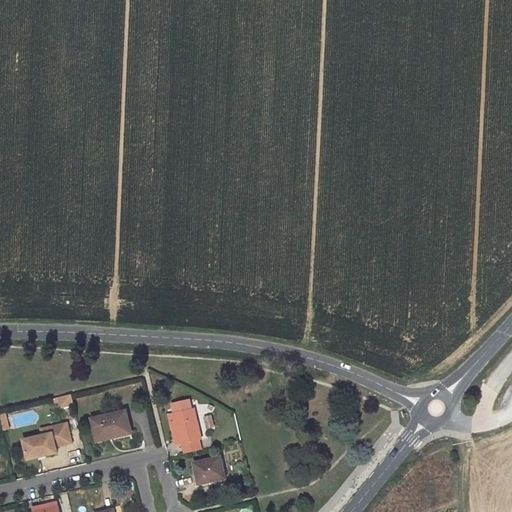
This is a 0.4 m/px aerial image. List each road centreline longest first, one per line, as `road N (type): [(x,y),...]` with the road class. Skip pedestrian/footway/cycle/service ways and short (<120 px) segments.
road 1 (unclassified): [(424,403),(309,357),(233,343),(0,328)]
road 2 (residential): [(137,459),(0,492)]
road 3 (unclassified): [(427,419),(350,511)]
